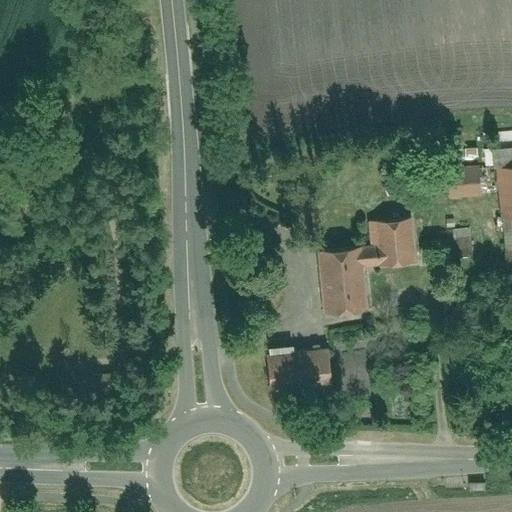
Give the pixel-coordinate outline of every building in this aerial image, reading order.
[(500,221),(511,220),(511,163),(496,165),(500,221)] [(449,167),(451,199),(496,196),(494,164),(449,167)] [(377,220),(379,266),(417,265),(415,218),(377,220)] [(438,242),(440,262),(474,260),(473,239),(438,242)] [(328,255),(330,315),(365,313),(363,254),(328,255)] [(268,353),(269,393),(331,393),(331,352),(268,353)]
